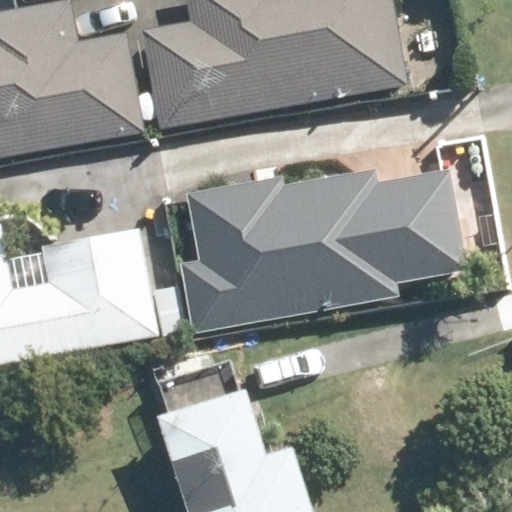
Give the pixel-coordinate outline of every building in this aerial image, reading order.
[(185,0),(191,28),(140,37),(158,133),(406,87),(389,0),(185,0)] [(0,14),(0,159),(143,135),(126,34),(74,43),(67,3),(0,14)] [(180,264),(194,336),(399,295),(396,281),(470,267),(450,169),(380,183),(377,168),(286,187),(283,175),(187,194),(200,259),(180,264)] [(0,235),(0,371),(163,341),(145,237),(127,240),(89,247),(47,255),(52,289),(14,295),(4,235),(0,235)] [(152,422),(184,511),(305,511),(284,451),(259,460),(235,393),(152,422)]
